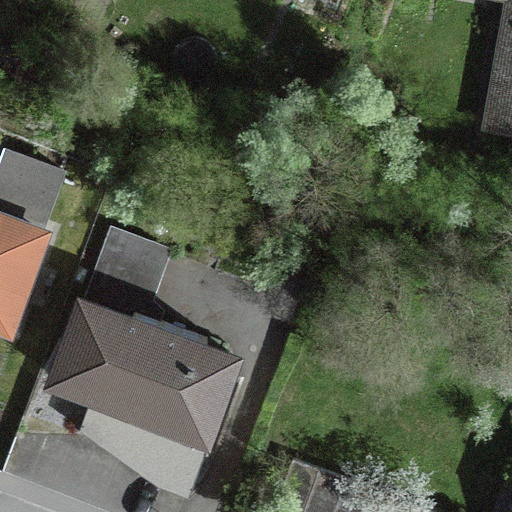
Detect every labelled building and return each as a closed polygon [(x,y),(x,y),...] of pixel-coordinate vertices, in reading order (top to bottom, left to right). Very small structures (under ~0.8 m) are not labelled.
[(511,49),(505,90),(492,87),(485,127),(511,131),(511,49)] [(0,322),(6,325),(38,230),(1,217),(0,216),(0,322)] [(83,304),(80,303),(53,378),(128,406),(116,453),(159,483),(184,492),(206,431),(202,430),(228,357),(200,347),(203,340),(152,321),(141,317),(165,251),(109,231),(83,304)] [(270,511),(432,511),(290,460),(270,511)] [(511,511),(511,478),(504,476),(490,511),(511,511)]
